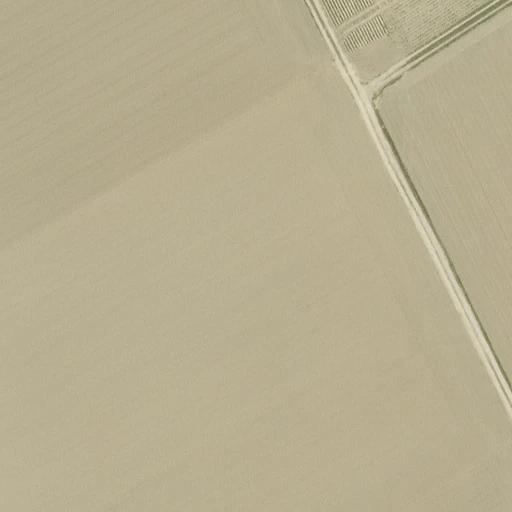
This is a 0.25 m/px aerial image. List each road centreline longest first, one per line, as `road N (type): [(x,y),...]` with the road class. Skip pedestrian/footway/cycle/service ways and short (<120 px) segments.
road 1 (track): [(316,0),(511,411)]
road 2 (track): [(503,0),(361,94)]
